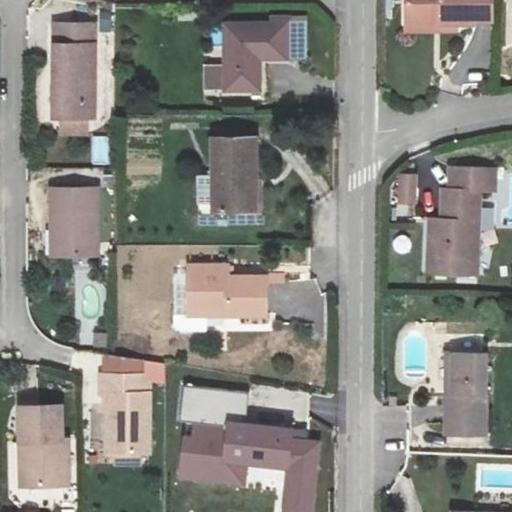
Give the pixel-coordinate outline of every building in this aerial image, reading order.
[(400,0),(400,32),(454,33),(454,24),(491,24),(490,0),(400,0)] [(287,43),(225,42),(225,106),(261,107),(261,74),(288,75),(287,43)] [(90,64),(48,64),(48,137),(88,137),(90,64)] [(90,136),(93,164),(110,163),(108,135),(90,136)] [(254,153),(211,152),(210,224),(253,224),(254,153)] [(493,168),(449,167),(448,189),(439,189),(438,218),(429,218),(428,274),(474,275),(476,190),(492,191),(493,168)] [(418,204),(418,174),(397,174),(397,204),(418,204)] [(51,246),(49,270),(88,272),(90,206),(43,206),(43,246),(51,246)] [(51,246),(43,246),(41,271),(49,270),(51,246)] [(222,283),(182,283),(182,325),(221,325),(221,330),(260,330),(260,292),(223,292),(222,283)] [(484,355),(449,354),(449,398),(446,398),(445,433),(482,434),(484,355)] [(293,440),(294,429),(242,424),(246,395),(184,388),(180,420),(187,421),(180,476),(244,483),(246,465),(288,470),(283,511),(313,511),(321,443),(293,440)] [(102,467),(129,470),(136,470),(138,393),(89,392),(89,409),(95,410),(95,468),(102,467)] [(60,504),(60,471),(50,470),(49,426),(12,427),(11,472),(18,472),(18,505),(60,504)] [(59,426),(49,426),(50,470),(60,471),(59,426)] [(129,480),(129,470),(102,467),(102,479),(129,480)]
